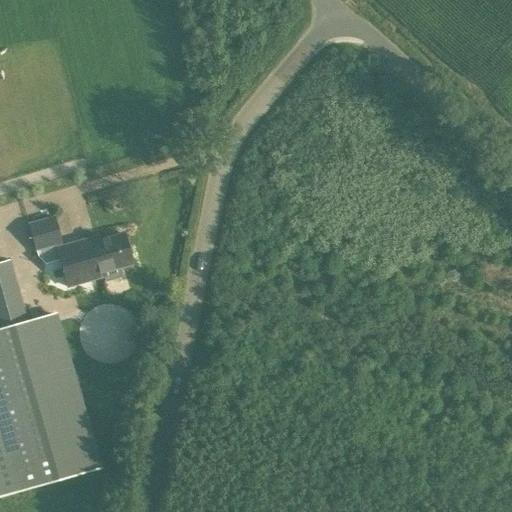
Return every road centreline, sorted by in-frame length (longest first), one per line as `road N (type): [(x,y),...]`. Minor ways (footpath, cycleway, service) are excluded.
road 1 (unclassified): [(151,511),(229,139),(281,68),(344,12)]
road 2 (unclassified): [(344,12),(511,158)]
